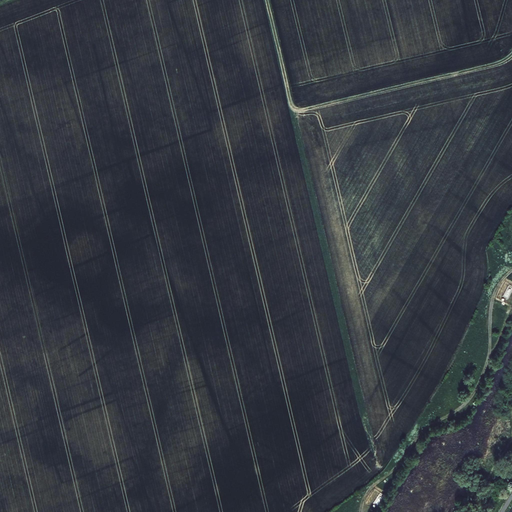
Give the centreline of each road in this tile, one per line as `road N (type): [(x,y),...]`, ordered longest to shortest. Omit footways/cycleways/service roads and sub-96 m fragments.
road 1 (track): [(267,0),(371,439)]
road 2 (track): [(358,511),(365,492),(427,429),(458,411),(485,376),(493,289),(511,270)]
